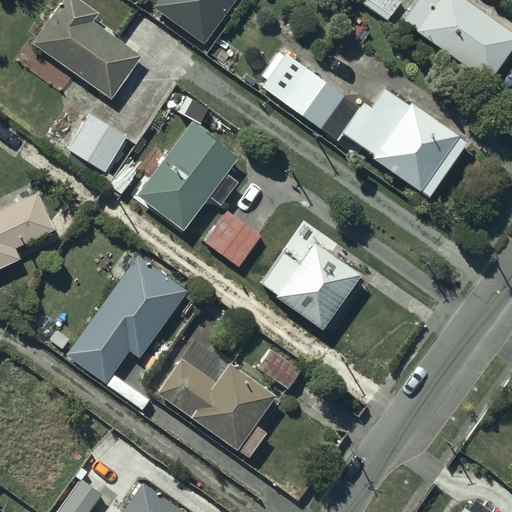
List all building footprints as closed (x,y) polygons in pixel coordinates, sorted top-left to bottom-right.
[(84,0),(56,0),(29,39),(109,96),(139,53),(89,17),(96,8),(84,0)] [(152,0),(151,2),(202,41),(231,0),(152,0)] [(371,0),(389,13),(398,0),(371,0)] [(414,0),(402,17),(486,78),(511,41),(511,30),(469,0),(414,0)] [(264,76),(258,84),(335,137),(340,129),(369,150),(367,152),(426,193),(465,137),(384,80),(368,103),(361,98),(359,101),(284,49),(281,53),(277,50),(260,74),(264,76)] [(86,109),(65,144),(102,168),(124,131),(86,109)] [(144,176),(134,190),(155,206),(149,213),(164,224),(169,217),(181,226),(207,192),(217,200),(235,178),(222,168),(235,152),(189,116),(162,151),(157,148),(139,172),(144,176)] [(0,262),(20,254),(14,242),(54,224),(37,187),(0,203),(0,262)] [(259,231),(223,206),(201,238),(237,263),(259,231)] [(258,278),(272,289),(271,290),(318,324),(319,322),(326,327),(363,276),(356,270),(357,268),(312,235),(295,258),(280,248),(258,278)] [(135,250),(63,351),(104,380),(128,345),(139,353),(186,287),(135,250)] [(299,367),(268,344),(255,363),(286,386),(299,367)] [(179,353),(154,389),(246,453),(264,427),(251,419),(273,388),(225,356),(211,376),(179,353)] [(79,476),(55,510),(58,511),(86,511),(101,492),(79,476)] [(186,511),(139,477),(113,511),(186,511)] [(474,511),(459,502),(451,511),(474,511)]
